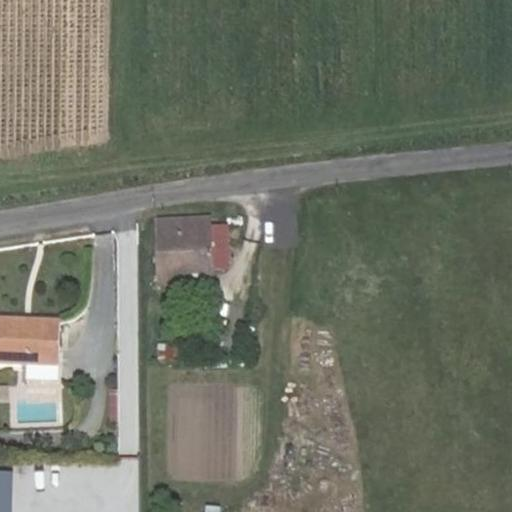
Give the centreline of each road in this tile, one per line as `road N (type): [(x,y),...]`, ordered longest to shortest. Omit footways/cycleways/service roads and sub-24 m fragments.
road 1 (residential): [(511,153),(0,221)]
road 2 (unknown): [(122,201),(129,466),(118,488),(88,511)]
